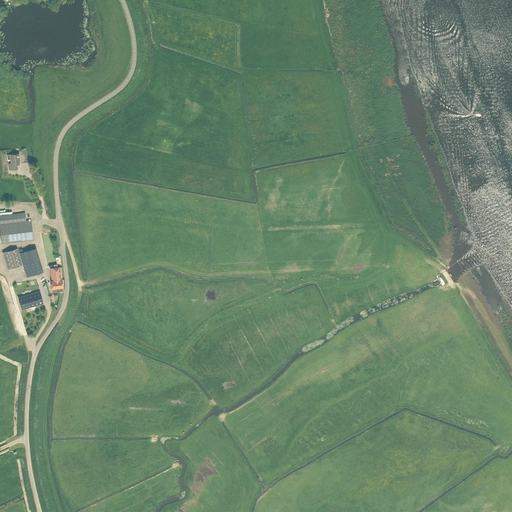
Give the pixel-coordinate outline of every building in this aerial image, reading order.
[(19,158),(18,153),(9,154),(10,163),(7,163),(8,170),(17,169),(16,164),(19,164),(18,158),(19,158)] [(0,215),(0,231),(1,244),(33,240),(31,220),(26,221),(25,213),(0,215)] [(17,248),(2,252),(7,269),(22,265),(17,248)] [(26,277),(42,272),(34,248),(19,253),(26,277)] [(61,267),(57,267),(54,267),(50,268),(52,288),(55,288),(56,288),(56,291),(62,291),(62,287),(63,287),(62,279),(61,267)] [(21,309),(43,303),(39,291),(18,297),(21,309)]
